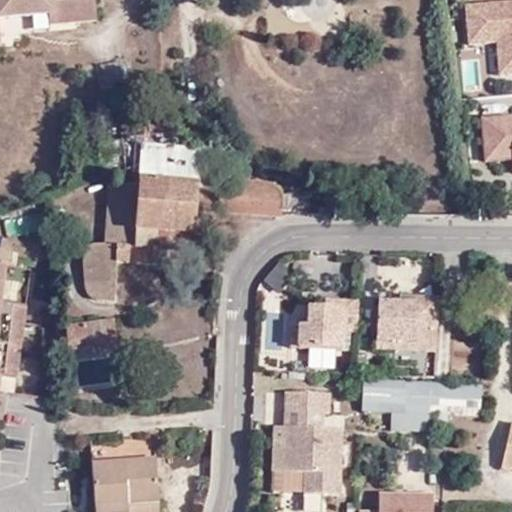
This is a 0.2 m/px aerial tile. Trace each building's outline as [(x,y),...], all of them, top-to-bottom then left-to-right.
[(94,0),(0,0),(0,46),(1,46),(0,33),(0,20),(49,16),(50,25),(96,21),(94,0)] [(496,79),(511,78),(511,4),(461,8),(464,49),(494,47),(496,79)] [(94,64),(98,88),(129,83),(125,59),(94,64)] [(511,117),(478,121),(481,166),(511,163),(511,117)] [(142,126),(139,160),(141,184),(219,182),(213,161),(199,162),(198,150),(173,149),(175,127),(142,126)] [(198,201),(226,205),(219,182),(141,184),(108,186),(107,235),(118,236),(192,240),(198,201)] [(226,205),(285,210),(289,186),(232,182),(219,182),(226,205)] [(226,205),(228,222),(282,226),(285,210),(226,205)] [(118,236),(107,235),(93,235),(85,241),(85,281),(91,292),(117,293),(117,252),(118,236)] [(192,253),(192,240),(118,236),(117,252),(192,253)] [(393,298),(413,299),(413,291),(394,290),(393,298)] [(291,344),(291,345),(338,347),(339,328),(352,329),(354,296),(320,294),(319,304),(301,303),(300,321),(293,321),(291,344)] [(63,326),(69,347),(116,340),(112,317),(63,326)] [(293,321),(286,320),(284,344),(291,344),(293,321)] [(411,340),(370,338),(370,345),(411,347),(411,340)] [(283,351),(265,350),(265,360),(283,361),(283,351)] [(476,380),(359,371),(356,407),(386,409),(385,425),(426,428),(428,408),(474,411),(476,380)] [(280,387),(275,468),(276,467),(297,468),(296,489),(334,490),(338,425),(288,422),(288,408),(324,410),(325,389),(280,387)] [(511,420),(506,419),(497,463),(511,465),(511,420)] [(80,491),(145,488),(141,450),(79,452),(80,491)] [(167,480),(189,481),(191,452),(165,452),(167,480)] [(146,508),(145,488),(80,491),(82,511),(146,508)]
